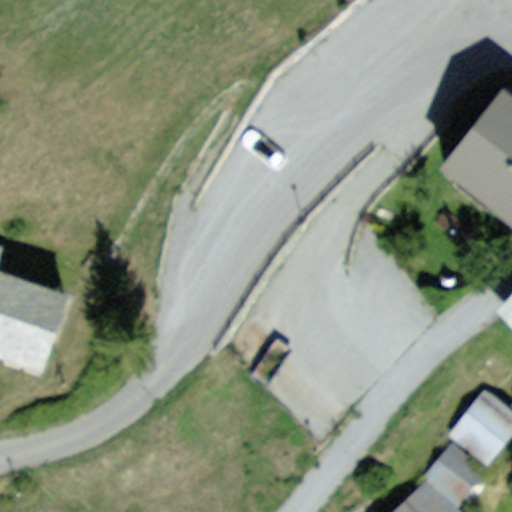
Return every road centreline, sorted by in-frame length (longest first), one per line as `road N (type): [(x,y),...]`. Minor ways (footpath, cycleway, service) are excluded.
road 1 (tertiary): [(511,45),(487,51),(318,151),(281,183),(181,351)]
road 2 (residential): [(181,351),(116,418),(0,467)]
